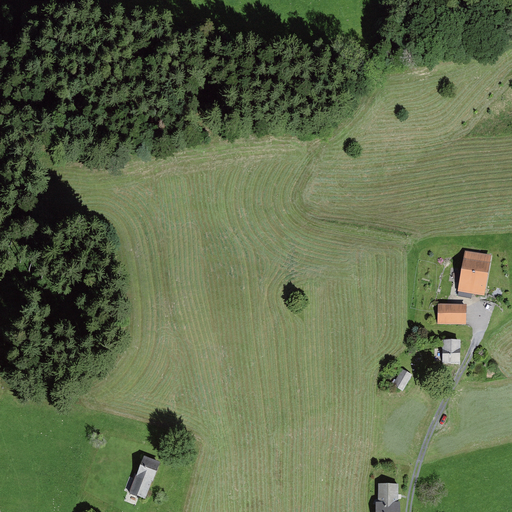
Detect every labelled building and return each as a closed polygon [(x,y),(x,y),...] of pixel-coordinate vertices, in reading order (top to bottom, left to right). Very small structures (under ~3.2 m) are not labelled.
[(494,260),(468,254),(460,293),(485,298),(494,260)] [(466,308),(440,308),(440,327),(466,326),(466,308)] [(459,364),(460,344),(444,344),(443,363),(459,364)] [(395,384),(404,389),(413,373),(404,368),(395,384)] [(162,467),(148,460),(129,499),(142,506),(162,467)] [(397,511),(397,486),(380,486),(380,511),(397,511)]
